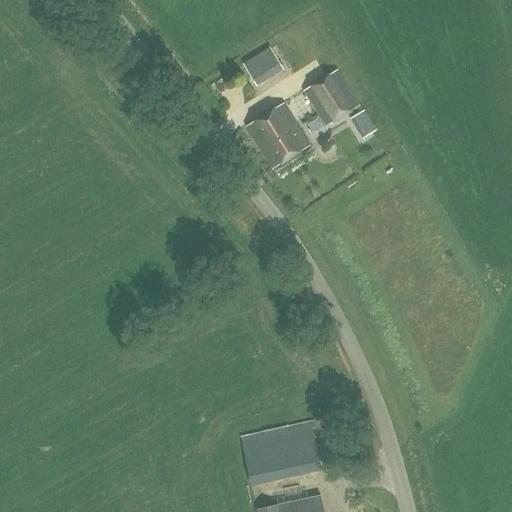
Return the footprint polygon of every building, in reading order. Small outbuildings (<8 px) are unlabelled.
[(269,48),(244,63),(253,78),(278,63),(269,48)] [(305,67),(291,75),(298,87),(312,78),(305,67)] [(360,107),(337,71),(304,92),(327,128),(360,107)] [(272,168),(310,145),(285,105),(248,129),(272,168)] [(349,415),(345,405),(339,408),(343,418),(349,415)] [(242,437),(253,486),(323,470),(313,426),(317,425),(315,420),(242,437)] [(325,511),(322,495),(257,509),(257,511),(325,511)]
